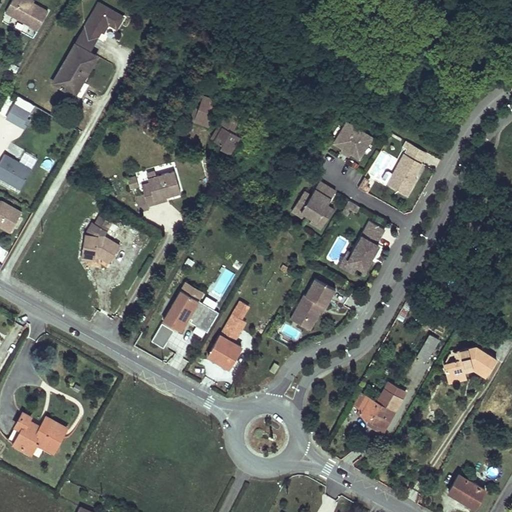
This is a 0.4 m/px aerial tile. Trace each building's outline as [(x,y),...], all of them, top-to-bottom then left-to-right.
[(47,11),(31,2),(26,0),(13,0),(7,11),(38,29),(47,11)] [(124,17),(99,2),(83,31),(97,39),(101,31),(104,33),(109,23),(117,28),(124,17)] [(90,52),(97,39),(83,31),(75,44),(90,52)] [(90,52),(75,44),(53,82),(70,92),(78,79),(82,82),(97,56),(90,52)] [(75,95),(82,82),(78,79),(70,92),(75,95)] [(194,120),(209,126),(218,100),(203,95),(198,108),(194,120)] [(17,96),(5,117),(21,126),(33,104),(17,96)] [(186,118),(194,120),(198,108),(190,105),(186,118)] [(234,132),(239,123),(240,117),(227,110),(219,124),(223,126),(215,140),(222,144),(220,148),(227,152),(237,134),(234,132)] [(346,122),(334,143),(342,148),(343,148),(343,147),(351,152),(351,153),(352,153),(360,158),(372,137),(346,122)] [(180,130),(170,124),(166,131),(176,137),(180,130)] [(211,138),(215,140),(223,126),(219,124),(211,138)] [(420,161),(425,151),(406,140),(403,147),(406,149),(404,153),(420,161)] [(340,151),(350,156),(352,153),(351,153),(351,152),(343,147),(343,148),(342,148),(340,151)] [(414,175),(421,162),(420,161),(404,153),(392,173),(387,183),(406,194),(414,180),(412,179),(414,175)] [(20,188),(31,169),(4,154),(0,161),(0,176),(4,178),(18,186),(20,188)] [(201,157),(207,179),(212,177),(206,155),(201,157)] [(147,206),(155,203),(154,200),(165,197),(181,192),(174,170),(156,176),(148,178),(149,182),(141,185),(144,195),(147,206)] [(382,181),(387,183),(392,173),(388,171),(386,171),(382,179),(382,181)] [(127,178),(130,188),(139,186),(136,176),(127,178)] [(369,179),(365,176),(358,187),(367,193),(370,187),(365,185),(369,179)] [(15,191),(18,186),(4,178),(1,184),(15,191)] [(303,217),(305,214),(312,218),(310,222),(321,228),(333,209),(327,205),(335,191),(319,180),(311,195),(304,191),(292,210),(303,217)] [(147,206),(144,195),(135,197),(140,212),(148,209),(147,206)] [(0,225),(10,232),(22,212),(2,201),(0,200),(0,225)] [(347,215),(351,208),(356,212),(359,206),(349,200),(342,212),(347,215)] [(85,234),(81,255),(94,257),(95,255),(98,256),(109,262),(120,245),(104,235),(112,222),(100,215),(95,223),(93,222),(85,234)] [(372,257),(379,244),(376,243),(384,228),(370,220),(352,253),(348,261),(357,266),(364,270),(370,260),(368,259),(370,256),(372,257)] [(353,273),(357,266),(348,261),(352,253),(348,251),(340,266),(353,273)] [(240,300),(248,306),(263,280),(252,273),(245,284),(248,286),(240,300)] [(325,306),(335,288),(315,277),(305,294),(304,293),(294,311),(313,322),(320,310),(323,305),(325,306)] [(186,282),(181,290),(198,299),(203,292),(186,282)] [(181,290),(164,320),(180,330),(186,320),(188,317),(193,309),(198,299),(181,290)] [(206,295),(203,300),(214,306),(217,301),(206,295)] [(198,299),(188,317),(191,319),(190,321),(208,331),(219,312),(198,299)] [(241,318),(248,306),(240,300),(208,355),(229,367),(241,346),(234,342),(245,321),(241,318)] [(313,322),(294,311),(290,318),(310,329),(313,322)] [(464,328),(477,335),(484,323),(471,315),(464,328)] [(174,329),(162,322),(152,340),(163,347),(174,329)] [(417,356),(426,361),(439,339),(429,333),(417,356)] [(457,372),(464,370),(472,368),(486,376),(496,359),(476,346),(457,351),(459,360),(445,363),(443,363),(447,378),(458,375),(457,372)] [(450,353),(445,363),(459,360),(457,351),(450,353)] [(464,370),(457,372),(458,375),(447,378),(448,382),(466,377),(464,370)] [(377,402),(361,393),(355,405),(361,408),(358,413),(371,420),(385,428),(394,412),(393,412),(405,391),(389,382),(377,402)] [(53,451),(66,427),(46,416),(41,427),(40,428),(35,426),(36,424),(28,420),(30,416),(23,412),(16,426),(22,429),(14,443),(31,452),(36,442),(37,441),(34,440),(35,438),(43,442),(42,445),(53,451)] [(383,432),(385,428),(371,420),(369,424),(383,432)] [(14,443),(22,429),(16,426),(8,440),(14,443)] [(459,473),(448,491),(475,507),(485,489),(467,478),(470,474),(462,470),(460,474),(459,473)]
